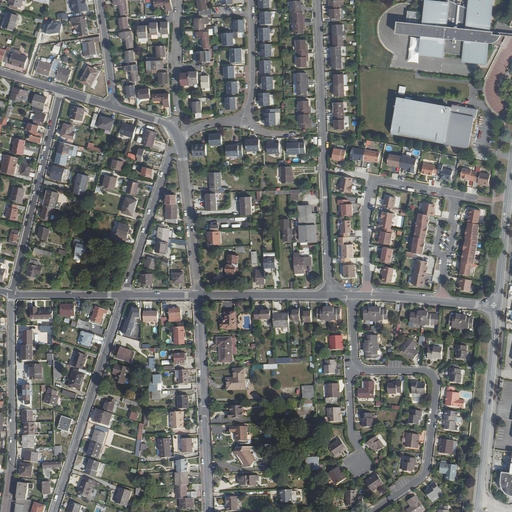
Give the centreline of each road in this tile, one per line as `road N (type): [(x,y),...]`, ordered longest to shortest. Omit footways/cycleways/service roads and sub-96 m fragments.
road 1 (residential): [(329,295),(317,0)]
road 2 (residential): [(357,365),(423,370),(436,382),(425,471),(372,511)]
road 3 (residential): [(124,294),(54,511)]
road 4 (residential): [(11,293),(4,511)]
road 5 (residential): [(198,294),(208,511)]
road 6 (residential): [(11,293),(60,91)]
road 7 (tertiary): [(478,509),(493,305)]
road 8 (residential): [(455,193),(372,180),(364,215),(367,295)]
road 9 (residential): [(124,294),(179,140)]
road 10 (residential): [(179,140),(198,294)]
road 11 (tertiary): [(493,305),(511,167)]
road 12 (residential): [(198,294),(329,295)]
